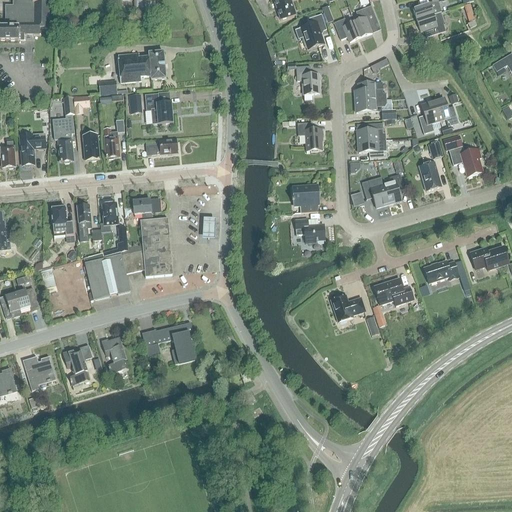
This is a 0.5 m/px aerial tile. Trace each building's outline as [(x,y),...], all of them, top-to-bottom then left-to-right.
[(24,42),(24,36),(39,36),(39,31),(49,31),(48,0),(11,0),(12,8),(9,8),(9,18),(4,18),(4,29),(0,28),(0,42),(18,42),(24,42)] [(111,0),(112,0),(121,0),(121,1),(134,1),(134,12),(144,11),(144,0),(149,0),(148,0),(111,0)] [(275,0),(273,1),(280,22),(295,17),(290,2),(294,0),(275,0)] [(416,22),(440,14),(441,13),(438,3),(446,1),(446,0),(430,0),(431,4),(412,10),(416,22)] [(470,5),(463,7),(466,15),(472,14),(470,5)] [(358,21),(354,23),(360,40),(372,35),(368,26),(377,23),(371,7),(355,14),(358,21)] [(443,23),(440,14),(416,22),(420,33),(424,32),(426,39),(445,33),(443,26),(443,23)] [(304,39),(308,51),(324,46),(319,32),(326,29),(322,16),(307,21),(309,27),(295,31),(298,41),(304,39)] [(340,42),(347,39),(349,44),(360,40),(354,23),(347,26),(344,20),(333,25),(340,42)] [(150,82),(165,80),(163,54),(148,55),(148,58),(139,59),(138,56),(118,57),(120,85),(141,83),(140,79),(150,78),(150,82)] [(511,61),(509,57),(492,67),(496,74),(506,67),(511,76),(511,61)] [(303,97),(319,96),(318,76),(310,77),(310,68),(296,69),(297,83),(302,83),(303,97)] [(119,82),(102,82),(102,96),(119,95),(119,82)] [(354,92),(355,104),(375,102),(386,102),(385,95),(383,95),(382,84),(356,85),(357,92),(354,92)] [(144,113),(143,96),(131,96),(132,114),(144,113)] [(156,111),(156,115),(153,116),(151,118),(151,123),(153,125),(157,124),(157,126),(173,125),(171,104),(159,105),(158,96),(144,97),(146,112),(156,111)] [(458,104),(455,96),(448,98),(451,106),(458,104)] [(89,99),(73,100),(74,117),(83,116),(82,110),(89,109),(89,99)] [(73,100),(63,101),(64,117),(74,117),(73,100)] [(444,100),(432,104),(438,123),(445,121),(447,128),(458,125),(452,108),(447,110),(444,100)] [(375,102),(355,104),(355,115),(381,113),(381,109),(384,109),(386,105),(386,102),(375,102)] [(424,117),(418,119),(423,136),(433,133),(431,125),(438,123),(432,104),(421,107),(424,117)] [(395,111),(381,112),(382,121),(396,121),(395,111)] [(123,122),(115,122),(117,134),(117,135),(124,134),(123,122)] [(297,125),(297,127),(298,138),(305,137),(306,153),(322,152),(321,138),(322,138),(321,131),(312,132),(312,124),(297,125)] [(357,132),(357,143),(385,142),(385,135),(383,135),(382,125),(367,126),(367,132),(357,132)] [(117,139),(117,135),(117,134),(110,135),(110,130),(103,131),(104,140),(105,160),(108,160),(108,162),(113,161),(113,160),(119,159),(117,139)] [(35,167),(33,153),(46,151),(45,135),(19,137),(21,168),(24,168),(25,169),(29,169),(30,168),(35,167)] [(97,162),(99,162),(97,144),(96,137),(83,138),(84,145),(83,145),(85,163),(97,162)] [(464,155),(462,148),(459,137),(442,142),(445,152),(448,151),(453,167),(462,164),(467,179),(482,174),(478,160),(481,159),(478,151),(464,155)] [(69,164),(73,164),(71,140),(57,141),(59,165),(61,165),(63,165),(64,166),(68,165),(69,164)] [(161,156),(177,155),(176,146),(173,146),(173,142),(158,143),(158,146),(157,146),(157,143),(152,143),(152,147),(145,147),(146,158),(156,157),(156,154),(160,154),(161,156)] [(358,155),(369,154),(369,161),(387,160),(385,142),(357,143),(358,155)] [(432,161),(442,158),(438,144),(428,147),(432,161)] [(13,169),(15,169),(14,149),(0,149),(0,152),(0,155),(0,160),(1,171),(3,170),(7,169),(8,171),(12,170),(13,169)] [(393,164),(395,173),(402,171),(400,162),(393,164)] [(426,193),(441,189),(434,164),(418,168),(426,193)] [(390,184),(382,187),(388,206),(401,202),(398,192),(403,191),(399,176),(389,179),(390,184)] [(388,206),(382,187),(375,189),(373,181),(361,185),(366,201),(373,200),(375,210),(388,206)] [(317,206),(318,206),(317,187),(292,188),(294,208),(300,208),(300,215),(318,214),(317,206)] [(139,222),(140,231),(168,228),(167,220),(152,222),(152,215),(161,214),(160,201),(133,203),(134,217),(142,216),(142,222),(139,222)] [(104,227),(118,226),(116,205),(102,207),(104,227)] [(89,207),(84,207),(82,206),(79,206),(78,208),(76,208),(78,225),(80,243),(88,243),(87,231),(91,230),(89,207)] [(66,238),(74,237),(72,224),(66,225),(64,209),(51,211),(52,227),(53,236),(65,235),(66,238)] [(216,221),(204,220),(203,241),(215,241),(216,221)] [(315,241),(324,240),(323,226),(307,227),(307,221),(294,222),(296,237),(304,236),(305,245),(316,244),(315,241)] [(172,277),(168,228),(140,231),(142,247),(127,248),(125,229),(117,230),(120,252),(120,256),(103,260),(102,255),(83,259),(93,302),(110,298),(110,296),(117,295),(117,296),(130,293),(127,284),(127,281),(125,275),(144,271),(145,279),(172,277)] [(100,231),(91,232),(92,242),(101,242),(100,231)] [(469,255),(475,271),(486,268),(487,273),(499,269),(499,267),(508,264),(503,248),(487,254),(485,250),(469,255)] [(74,262),(77,258),(76,254),(74,253),(71,253),(68,257),(68,260),(71,262),(74,262)] [(448,279),(449,282),(458,279),(453,263),(447,266),(446,263),(423,270),(428,285),(448,279)] [(51,270),(39,273),(45,295),(57,292),(51,270)] [(395,308),(413,302),(409,288),(402,290),(398,280),(373,288),(379,307),(393,303),(395,308)] [(32,290),(15,295),(20,312),(29,309),(31,313),(38,311),(32,290)] [(20,312),(15,295),(0,299),(0,302),(5,321),(11,319),(10,314),(20,312)] [(352,317),(365,313),(360,300),(347,304),(345,297),(330,302),(338,324),(352,319),(352,317)] [(373,318),(366,321),(371,337),(379,335),(373,318)] [(385,327),(382,318),(375,320),(378,329),(385,327)] [(190,341),(194,340),(190,324),(176,328),(177,329),(155,334),(154,332),(141,335),(147,359),(160,356),(157,345),(172,342),(175,351),(171,352),(174,367),(178,366),(195,362),(190,341)] [(111,376),(128,371),(118,341),(108,344),(107,342),(101,344),(105,357),(111,355),(113,365),(108,367),(111,376)] [(79,352),(75,353),(69,355),(68,353),(62,355),(66,369),(72,367),(75,376),(69,378),(72,388),(90,383),(83,362),(92,360),(88,347),(79,350),(79,352)] [(38,387),(56,382),(49,358),(40,361),(41,363),(38,364),(36,358),(22,363),(31,393),(40,391),(38,387)] [(0,400),(0,397),(16,393),(10,370),(1,373),(2,375),(0,375),(0,402),(0,400)] [(249,405),(257,401),(253,395),(246,400),(249,405)] [(37,408),(34,399),(28,401),(31,411),(37,408)]
